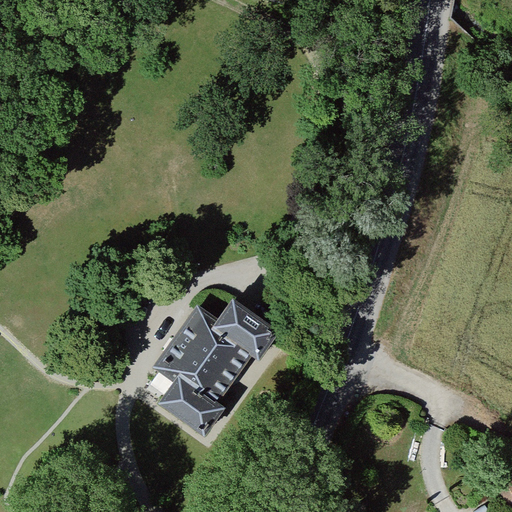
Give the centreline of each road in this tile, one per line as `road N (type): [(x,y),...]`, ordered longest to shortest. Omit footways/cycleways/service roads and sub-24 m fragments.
road 1 (tertiary): [(427,0),(417,89),(362,300),(279,511)]
road 2 (track): [(374,371),(470,151),(495,134),(511,137)]
